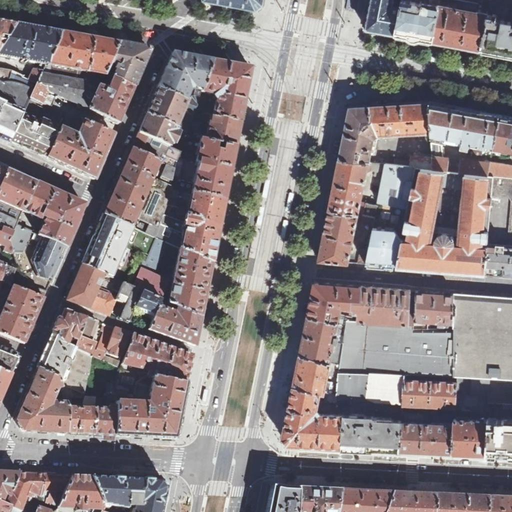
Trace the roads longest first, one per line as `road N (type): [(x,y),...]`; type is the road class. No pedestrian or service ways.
road 1 (primary): [(294,0),(223,361)]
road 2 (primary): [(285,266),(335,0)]
road 3 (residential): [(511,474),(245,464)]
road 4 (residential): [(511,288),(285,266)]
road 5 (residential): [(98,197),(160,50),(191,0)]
road 6 (primary): [(245,464),(285,266)]
road 7 (tertiary): [(0,449),(201,461)]
road 8 (residential): [(54,302),(223,361)]
road 9 (residential): [(0,427),(54,302)]
